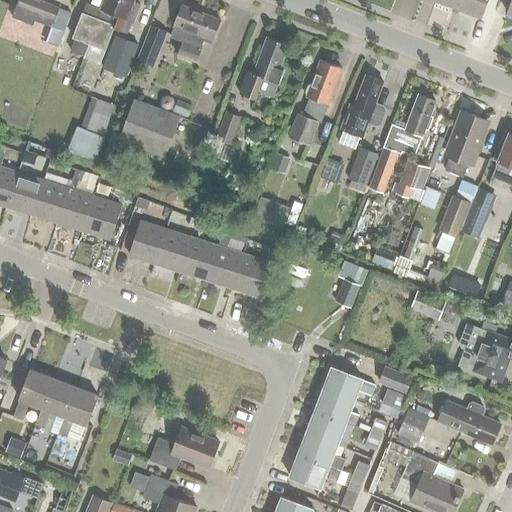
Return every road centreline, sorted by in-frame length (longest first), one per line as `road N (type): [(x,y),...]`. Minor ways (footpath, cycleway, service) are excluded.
road 1 (residential): [(233,511),(290,363),(0,255)]
road 2 (tertiary): [(511,83),(287,0)]
